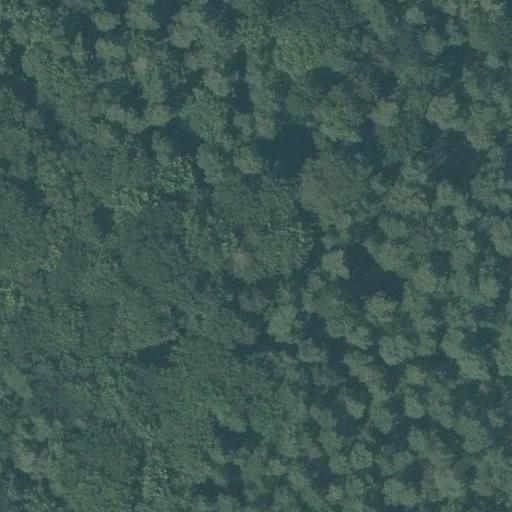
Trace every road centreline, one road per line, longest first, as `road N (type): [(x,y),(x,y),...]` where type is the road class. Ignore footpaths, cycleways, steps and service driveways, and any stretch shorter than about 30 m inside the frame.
road 1 (track): [(244,278),(332,164),(425,92),(511,49)]
road 2 (track): [(117,511),(244,278)]
